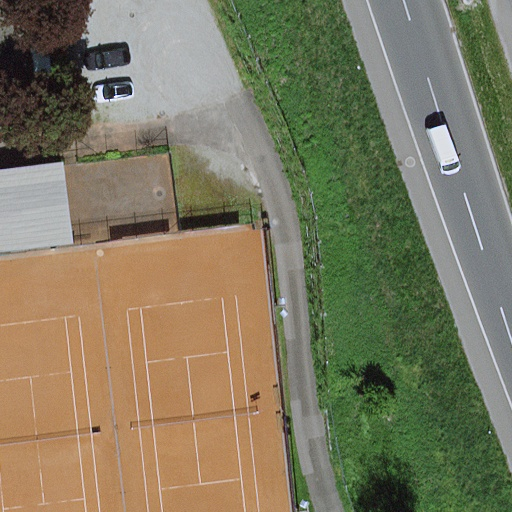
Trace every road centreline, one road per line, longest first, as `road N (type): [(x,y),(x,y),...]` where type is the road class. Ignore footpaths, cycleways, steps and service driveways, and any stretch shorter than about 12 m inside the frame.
road 1 (unclassified): [(329,511),(310,450),(283,194),(193,0)]
road 2 (motorway): [(428,0),(511,271)]
